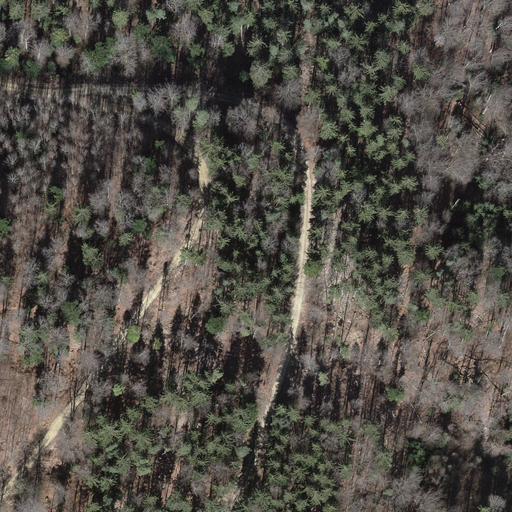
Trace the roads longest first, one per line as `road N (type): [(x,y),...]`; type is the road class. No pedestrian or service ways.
road 1 (track): [(231,511),(278,396),(304,283),(310,201),(301,154),(281,126),(201,90),(25,87)]
road 2 (track): [(0,494),(135,318),(205,206),(205,169),(183,138),(143,116),(0,84)]
